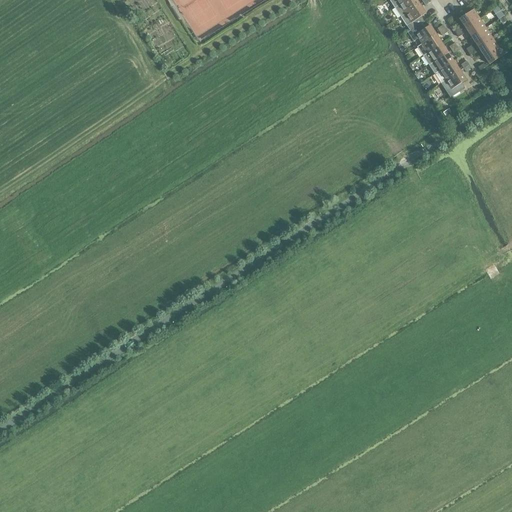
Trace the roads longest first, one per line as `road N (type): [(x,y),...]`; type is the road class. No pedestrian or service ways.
road 1 (unclassified): [(0,430),(511,93)]
road 2 (track): [(0,188),(288,0)]
road 3 (track): [(484,261),(265,405)]
road 4 (track): [(511,289),(505,291),(387,136)]
